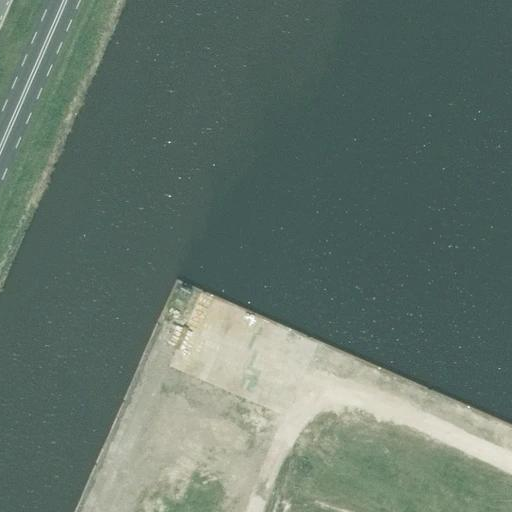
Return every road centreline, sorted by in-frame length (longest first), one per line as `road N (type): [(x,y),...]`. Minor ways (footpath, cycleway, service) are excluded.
road 1 (track): [(511,465),(346,392),(322,392),(290,418),(250,511)]
road 2 (primary): [(0,150),(65,0)]
